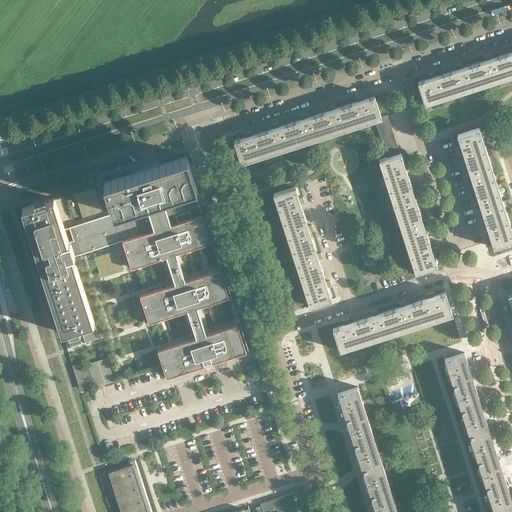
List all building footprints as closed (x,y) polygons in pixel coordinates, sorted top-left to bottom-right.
[(511,75),(511,46),(511,47),(511,49),(511,51),(502,55),(509,77),(511,75)] [(509,77),(502,55),(491,59),(489,54),(483,56),(485,61),(474,64),(481,86),(509,77)] [(481,86),(474,64),(463,68),(461,63),(456,65),(457,69),(446,73),(453,94),(481,86)] [(453,94),(446,73),(435,77),(433,72),(428,74),(429,78),(418,82),(424,104),(453,94)] [(381,118),(381,117),(374,96),(363,100),(361,95),(355,97),(357,102),(346,105),(353,127),(374,120),(381,118)] [(353,127),(346,105),(335,109),(333,104),(328,106),(329,111),(318,114),(325,136),(353,127)] [(325,136),(318,114),(307,118),(305,113),(300,115),(301,119),(290,123),(297,144),(325,136)] [(389,121),(387,116),(387,115),(381,117),(381,118),(374,120),(376,125),(389,121)] [(391,126),(389,121),(376,125),(378,130),(391,126)] [(297,144),(290,123),(279,127),(278,122),(272,124),(273,128),(262,132),(269,153),(297,144)] [(393,132),(391,126),(378,130),(380,136),(393,132)] [(488,156),(484,144),(479,128),(457,135),(461,146),(456,148),(458,154),(463,152),(466,163),(488,156)] [(269,153),(262,132),(251,135),(250,131),(244,133),(245,137),(234,141),(241,162),(269,153)] [(394,137),(393,132),(380,136),(381,141),(394,137)] [(396,142),(394,137),(381,141),(383,147),(396,142)] [(398,148),(396,142),(383,147),(385,152),(398,148)] [(400,153),(399,152),(398,148),(385,152),(387,157),(400,153)] [(409,181),(406,170),(410,169),(408,163),(404,165),(400,153),(387,157),(379,160),(388,188),(409,181)] [(206,334),(197,307),(228,297),(220,269),(185,280),(176,253),(211,242),(199,205),(193,187),(197,186),(192,172),(190,166),(189,163),(187,155),(138,171),(135,172),(103,182),(113,212),(68,227),(73,240),(65,242),(70,257),(122,240),(131,268),(166,256),(175,284),(140,295),(148,322),(187,310),(196,337),(157,350),(162,365),(166,377),(246,351),(245,349),(237,324),(206,334)] [(497,184),(491,168),(488,156),(466,163),(470,174),(465,176),(467,181),(472,180),(475,191),(497,184)] [(418,209),(415,198),(419,197),(417,191),(413,192),(409,181),(388,188),(397,216),(418,209)] [(506,212),(502,200),(497,184),(475,191),(479,202),(474,203),(476,209),(481,208),(484,219),(506,212)] [(304,215),(300,204),(305,202),(303,197),(298,198),(295,187),(273,194),(282,222),(304,215)] [(35,204),(23,208),(40,259),(44,274),(63,331),(63,332),(68,330),(69,331),(80,327),(80,326),(93,322),(93,321),(91,322),(70,257),(65,242),(61,229),(52,199),(53,199),(53,198),(46,200),(46,199),(34,203),(35,204)] [(427,237),(424,226),(428,224),(426,219),(422,220),(418,209),(397,216),(406,244),(427,237)] [(511,241),(511,231),(509,224),(506,212),(484,219),(488,230),(483,231),(485,237),(489,236),(493,247),(511,241)] [(313,243),(309,232),(314,230),(312,225),(307,226),(304,215),(282,222),(291,250),(313,243)] [(436,265),(433,254),(437,252),(435,247),(431,248),(427,237),(406,244),(415,272),(436,265)] [(322,271),(318,260),(323,258),(321,252),(316,254),(313,243),(291,250),(300,278),(322,271)] [(331,299),(327,287),(332,286),(330,280),(325,282),(322,271),(300,278),(310,306),(331,299)] [(452,314),(445,293),(434,296),(432,292),(426,294),(428,298),(417,302),(424,323),(452,314)] [(424,323),(417,302),(406,305),(404,301),(399,302),(400,307),(389,311),(396,332),(424,323)] [(396,332),(389,311),(378,314),(376,310),(371,311),(372,316),(361,319),(368,341),(396,332)] [(368,341),(361,319),(350,323),(349,318),(343,320),(344,325),(333,329),(340,350),(368,341)] [(284,359),(294,359),(294,336),(284,336),(284,359)] [(472,378),(464,352),(444,358),(453,384),(472,378)] [(95,385),(115,381),(109,357),(90,361),(95,385)] [(88,386),(85,378),(82,369),(80,364),(73,366),(80,389),(88,386)] [(90,377),(87,367),(82,369),(85,378),(90,377)] [(398,382),(395,374),(386,377),(388,385),(398,382)] [(481,403),(472,378),(453,384),(461,410),(481,403)] [(365,412),(361,400),(357,386),(337,392),(346,419),(365,412)] [(489,429),(481,403),(461,410),(469,435),(489,429)] [(374,438),(369,425),(365,412),(346,419),(354,444),(374,438)] [(497,455),(489,429),(469,435),(477,461),(497,455)] [(382,463),(378,451),(374,438),(354,444),(362,470),(382,463)] [(505,480),(497,455),(477,461),(485,486),(505,480)] [(249,511),(248,508),(244,510),(243,508),(231,511),(151,511),(135,459),(134,459),(135,460),(133,464),(108,472),(121,511),(249,511)] [(390,489),(386,477),(382,463),(362,470),(370,495),(390,489)] [(494,511),(511,506),(511,501),(505,480),(485,486),(493,511),(494,511)] [(397,511),(394,502),(390,489),(370,495),(375,511),(397,511)] [(299,511),(303,511),(301,506),(298,507),(295,499),(297,498),(296,495),(294,495),(293,492),(293,493),(261,503),(260,503),(261,505),(257,507),(256,506),(257,511),(299,511)]
